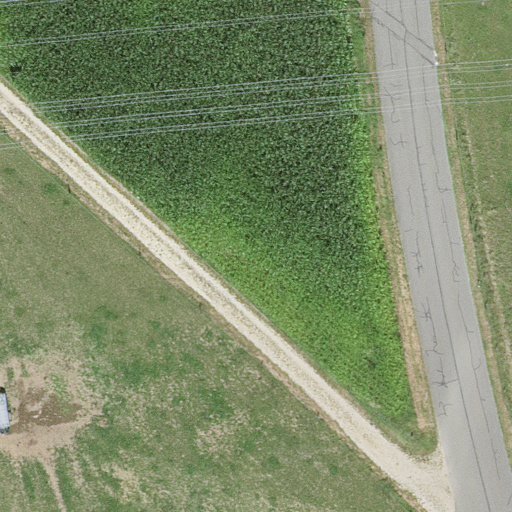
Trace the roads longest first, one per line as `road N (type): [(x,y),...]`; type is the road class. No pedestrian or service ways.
road 1 (track): [(0,102),(436,511)]
road 2 (unclassified): [(484,511),(395,53),(392,0)]
